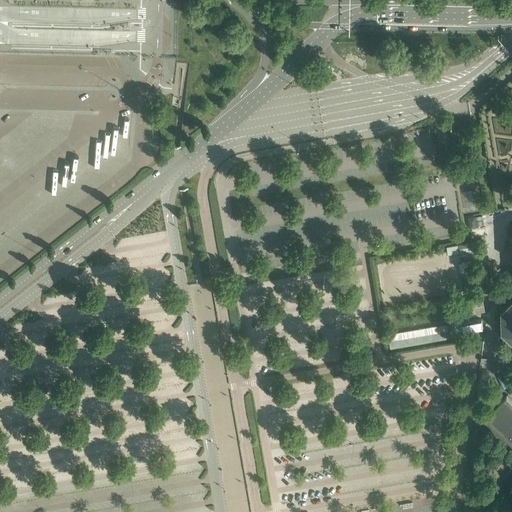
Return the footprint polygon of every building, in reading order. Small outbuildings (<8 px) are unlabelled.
[(98,147),(73,154),(75,161),(66,164),(71,183),(105,173),(98,147)] [(468,216),(470,227),(479,226),(476,214),(468,216)] [(474,240),(447,246),(448,253),(475,247),(474,240)] [(443,245),(377,257),(379,271),(446,259),(443,245)] [(511,298),(502,309),(502,329),(511,338),(511,298)] [(469,300),(471,313),(485,312),(484,299),(469,300)] [(411,334),(402,336),(403,343),(412,342),(411,334)] [(511,401),(506,396),(485,417),(510,442),(511,443),(511,461),(510,463),(511,464),(511,401)]
